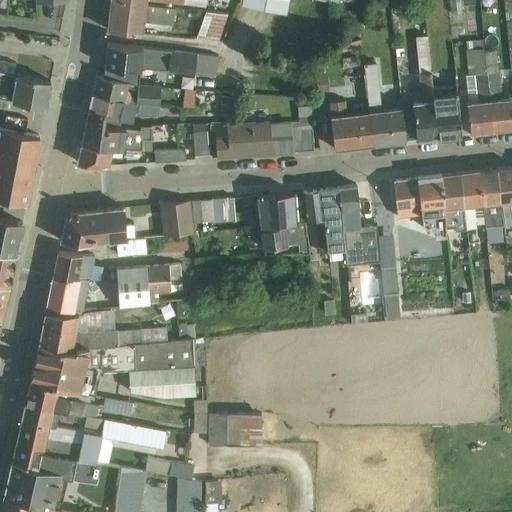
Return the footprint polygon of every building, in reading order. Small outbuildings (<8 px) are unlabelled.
[(146,3),(124,0),(110,0),(107,30),(143,34),(144,22),(173,27),(175,7),(146,3)] [(242,0),(241,4),(287,14),(289,0),(321,0),(338,3),(338,0),(339,0),(353,3),(354,0),(242,0)] [(460,0),(449,0),(451,15),(463,13),(460,0)] [(205,11),(195,39),(218,42),(227,14),(205,11)] [(358,28),(337,46),(338,53),(361,47),(358,28)] [(402,108),(406,141),(437,137),(432,89),(426,37),(415,38),(422,102),(401,105),(402,108)] [(457,105),(461,135),(492,131),(485,52),(482,40),(466,42),(467,51),(465,51),(468,77),(465,77),(468,103),(457,105)] [(104,67),(103,77),(128,81),(137,82),(138,71),(139,67),(140,61),(168,64),(168,70),(167,72),(194,75),(194,73),(214,77),(219,56),(109,44),(104,67)] [(485,52),(492,131),(511,129),(511,98),(502,99),(497,51),(485,52)] [(0,98),(45,107),(50,81),(13,74),(15,63),(0,60),(0,98)] [(140,61),(139,67),(168,70),(168,64),(140,61)] [(369,112),(373,145),(406,141),(402,108),(382,111),(377,64),(363,65),(369,112)] [(327,74),(315,76),(317,92),(329,91),(327,74)] [(92,93),(123,101),(128,81),(103,77),(96,76),(92,93)] [(123,101),(136,104),(139,84),(137,82),(128,81),(123,101)] [(173,81),(172,99),(186,100),(187,82),(173,81)] [(136,104),(139,104),(158,107),(161,87),(139,84),(136,104)] [(432,89),(437,137),(461,135),(457,105),(455,87),(432,89)] [(105,116),(104,119),(132,125),(134,116),(135,113),(137,114),(139,104),(136,104),(123,101),(92,93),(89,108),(101,109),(100,114),(105,116)] [(222,95),(220,114),(236,116),(238,96),(222,95)] [(373,145),(369,112),(347,115),(345,102),(329,104),(334,149),(373,145)] [(135,113),(134,116),(159,118),(161,107),(158,107),(139,104),(137,114),(135,113)] [(227,137),(216,138),(218,158),(313,151),(310,107),(298,108),(299,124),(226,126),(227,137)] [(81,145),(123,150),(151,150),(151,125),(140,126),(139,130),(104,126),(104,119),(105,116),(100,114),(88,112),(81,145)] [(206,123),(192,124),(194,156),(209,155),(206,123)] [(0,198),(26,204),(39,138),(0,129),(0,198)] [(123,150),(81,145),(77,162),(108,165),(109,157),(121,158),(123,150)] [(185,149),(154,150),(155,163),(186,161),(185,149)] [(511,168),(497,170),(503,227),(511,225),(511,168)] [(479,172),(482,205),(485,224),(485,229),(486,228),(503,227),(497,170),(479,172)] [(460,174),(466,230),(476,230),(476,225),(474,206),(482,205),(479,172),(460,174)] [(441,176),(446,231),(466,230),(460,174),(441,176)] [(446,231),(441,176),(394,182),(398,219),(422,216),(423,228),(435,235),(447,235),(446,231)] [(339,188),(346,266),(380,262),(376,226),(361,227),(357,186),(339,188)] [(321,191),(328,252),(330,262),(341,261),(342,266),(346,266),(339,188),(321,191)] [(286,224),(297,222),(296,210),(291,210),(289,190),(257,194),(260,227),(286,224)] [(328,252),(321,191),(303,193),(305,221),(316,220),(319,252),(328,252)] [(211,200),(213,222),(235,221),(233,198),(211,200)] [(189,201),(192,224),(202,223),(200,200),(189,201)] [(200,200),(202,223),(213,222),(211,200),(200,200)] [(192,224),(189,201),(160,204),(163,236),(193,234),(192,224)] [(474,206),(476,225),(485,224),(482,205),(474,206)] [(115,241),(134,238),(133,223),(125,223),(124,207),(109,208),(72,212),(65,219),(60,241),(92,243),(115,241)] [(0,252),(16,256),(23,223),(0,218),(0,252)] [(297,222),(286,224),(287,228),(260,230),(262,249),(298,245),(299,252),(302,252),(303,256),(310,255),(305,221),(297,222)] [(503,227),(486,228),(488,245),(504,243),(503,227)] [(134,238),(115,241),(117,255),(147,252),(145,238),(134,238)] [(16,256),(0,252),(0,286),(9,289),(16,256)] [(53,277),(88,284),(89,279),(92,265),(94,256),(58,252),(53,277)] [(146,266),(149,294),(158,293),(170,292),(170,285),(182,284),(181,264),(146,266)] [(92,265),(89,279),(99,281),(102,267),(92,265)] [(149,294),(146,266),(116,269),(119,307),(150,304),(149,294)] [(395,267),(380,268),(383,295),(398,293),(395,267)] [(45,313),(79,313),(83,314),(83,312),(95,310),(94,291),(86,291),(88,284),(53,277),(45,313)] [(170,285),(170,292),(183,291),(182,284),(170,285)] [(0,323),(1,324),(9,289),(0,286),(0,323)] [(509,291),(494,292),(496,306),(510,305),(509,291)] [(149,294),(150,304),(159,303),(158,293),(149,294)] [(398,296),(384,297),(386,318),(400,316),(398,296)] [(334,315),(333,303),(333,301),(324,302),(325,315),(334,315)] [(333,303),(334,315),(335,318),(348,317),(347,302),(333,303)] [(39,345),(141,344),(140,329),(75,332),(79,313),(45,313),(39,345)] [(31,380),(30,381),(92,393),(96,393),(99,371),(128,370),(129,392),(162,398),(195,396),(192,339),(141,344),(39,345),(35,362),(31,380)] [(25,404),(76,414),(87,416),(95,417),(98,406),(89,404),(92,393),(30,381),(25,404)] [(193,411),(206,414),(207,386),(198,386),(198,401),(193,401),(193,411)] [(105,398),(102,409),(120,413),(122,401),(105,398)] [(22,418),(55,425),(57,417),(61,418),(60,420),(72,422),(72,421),(75,422),(76,414),(25,404),(22,418)] [(206,414),(193,411),(193,433),(206,433),(206,414)] [(206,414),(206,433),(206,446),(261,446),(261,414),(206,414)] [(95,417),(87,416),(85,427),(100,429),(102,419),(95,417)] [(41,454),(100,464),(108,465),(112,445),(153,454),(155,446),(101,435),(55,425),(22,418),(12,461),(36,469),(41,454)] [(101,435),(155,446),(161,448),(165,432),(104,419),(101,435)] [(29,504),(61,507),(66,477),(96,484),(100,464),(41,454),(36,469),(12,461),(11,463),(4,496),(4,497),(30,501),(29,504)] [(146,460),(146,471),(193,479),(194,465),(146,460)] [(4,496),(11,463),(9,463),(1,495),(4,496)] [(120,468),(114,511),(139,511),(144,471),(120,468)] [(176,477),(175,511),(200,511),(201,482),(176,477)] [(220,481),(205,482),(204,511),(217,511),(217,503),(221,503),(220,481)] [(66,511),(67,508),(61,507),(29,504),(30,501),(4,497),(1,510),(9,511),(66,511)]
